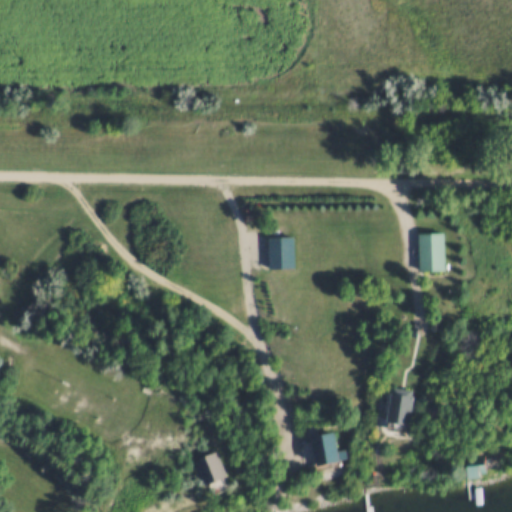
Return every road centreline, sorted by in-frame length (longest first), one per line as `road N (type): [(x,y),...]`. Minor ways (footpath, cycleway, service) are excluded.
road 1 (residential): [(0,175),(511,178)]
road 2 (track): [(0,117),(511,114)]
